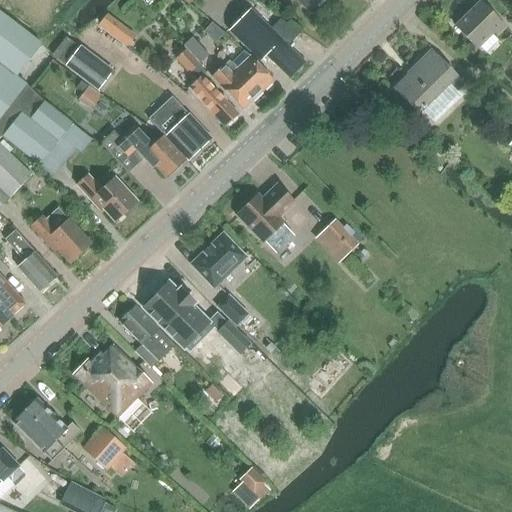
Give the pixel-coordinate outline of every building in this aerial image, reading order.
[(294,0),(307,13),(320,0),(294,0)] [(497,39),(505,32),(479,4),(456,26),(478,49),(493,34),(497,39)] [(249,11),(229,31),(261,62),(267,56),(290,78),(304,64),(287,48),(301,33),(280,20),(270,31),(249,11)] [(0,65),(15,77),(40,45),(0,13),(0,65)] [(107,15),(99,26),(127,48),(136,36),(107,15)] [(156,23),(146,33),(155,41),(165,31),(156,23)] [(63,58),(69,41),(58,36),(52,54),(63,58)] [(200,65),(209,56),(192,39),(184,47),(200,65)] [(80,47),(65,67),(98,91),(113,72),(80,47)] [(244,52),(231,64),(229,62),(212,78),(243,110),(273,82),(244,52)] [(183,53),(174,62),(188,75),(196,67),(183,53)] [(417,70),(397,90),(421,114),(423,112),(435,123),(462,97),(458,93),(464,87),(431,53),(415,68),(417,70)] [(0,65),(0,121),(27,87),(15,77),(0,65)] [(202,105),(225,127),(237,115),(214,93),(217,89),(203,76),(205,75),(196,67),(188,75),(196,83),(187,93),(201,106),(202,105)] [(94,109),(102,96),(84,84),(75,97),(94,109)] [(0,138),(3,137),(20,114),(29,120),(43,103),(27,87),(0,121),(0,138)] [(43,103),(29,120),(20,114),(3,137),(38,164),(48,153),(57,141),(70,124),(43,103)] [(165,108),(150,122),(162,134),(163,133),(166,136),(167,136),(189,160),(210,140),(188,116),(180,108),(172,115),(165,108)] [(153,168),(163,178),(180,162),(160,141),(151,149),(133,129),(126,135),(118,127),(98,144),(125,174),(134,166),(127,158),(134,152),(150,170),(153,168)] [(57,141),(48,153),(63,165),(72,153),(57,141)] [(0,146),(0,210),(32,176),(0,146)] [(103,208),(115,221),(135,203),(111,178),(98,190),(86,177),(75,187),(99,212),(103,208)] [(258,196),(236,217),(262,244),(264,242),(275,253),(293,236),(282,225),(284,223),(280,219),(295,204),(277,186),(262,200),(258,196)] [(58,250),(71,264),(90,246),(68,222),(55,234),(41,219),(31,228),(55,253),(58,250)] [(346,226),(343,229),(335,221),(321,233),(344,257),(358,245),(352,238),(355,235),(346,226)] [(27,261),(18,269),(39,293),(56,278),(14,231),(6,237),(11,242),(10,242),(27,261)] [(223,234),(191,266),(214,289),(246,258),(223,234)] [(0,325),(25,303),(0,275),(0,325)] [(176,292),(169,285),(158,297),(155,294),(146,303),(149,305),(148,307),(181,340),(183,338),(187,343),(207,322),(189,304),(191,302),(179,290),(176,292)] [(240,323),(248,315),(228,297),(218,309),(237,327),(240,323)] [(152,369),(175,346),(136,308),(120,324),(142,345),(135,352),(152,369)] [(219,317),(210,327),(229,345),(239,336),(219,317)] [(252,319),(245,328),(253,335),(261,327),(252,319)] [(87,360),(72,376),(118,420),(152,384),(113,346),(103,356),(99,353),(89,363),(87,360)] [(242,387),(228,375),(219,385),(232,398),(242,387)] [(27,414),(65,451),(82,434),(73,425),(68,430),(39,402),(27,414)] [(53,463),(65,451),(27,414),(15,426),(44,455),(45,455),(53,463)] [(121,453),(124,450),(101,429),(83,450),(106,470),(109,467),(121,453)] [(0,496),(24,473),(1,450),(0,451),(0,496)] [(250,471),(239,482),(241,485),(253,497),(265,486),(250,471)] [(60,502),(81,511),(100,511),(106,501),(70,483),(60,502)]
